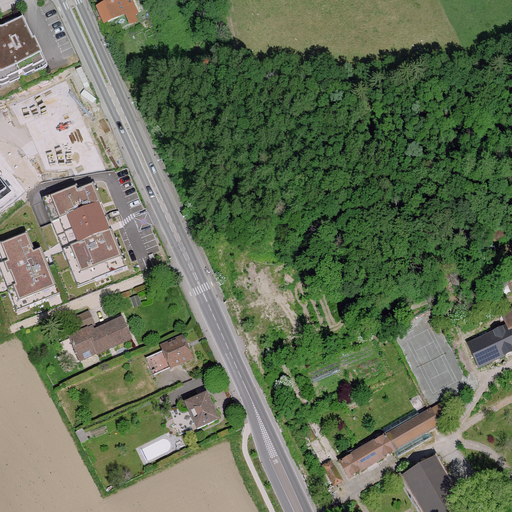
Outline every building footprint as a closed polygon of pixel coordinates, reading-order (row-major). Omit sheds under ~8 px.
[(125,0),(117,0),(99,9),(103,18),(100,19),(101,22),(104,21),(106,24),(126,15),(131,24),(136,22),(133,15),(137,13),(132,2),(128,4),(125,0)] [(33,44),(22,20),(0,29),(0,84),(44,65),(35,44),(33,44)] [(67,81),(15,107),(24,126),(29,124),(50,171),(67,168),(72,165),(78,177),(108,172),(67,81)] [(0,203),(12,194),(0,179),(0,203)] [(42,201),(73,280),(89,273),(93,283),(126,270),(111,233),(107,235),(96,209),(100,207),(92,186),(77,191),(76,187),(42,201)] [(0,267),(0,272),(16,313),(59,296),(42,252),(35,255),(27,234),(0,244),(0,257),(3,266),(0,267)] [(89,273),(73,280),(77,289),(93,283),(89,273)] [(91,310),(76,316),(81,328),(96,322),(91,310)] [(71,338),(80,358),(96,351),(98,355),(132,340),(123,320),(96,333),(90,336),(88,331),(71,338)] [(393,336),(388,326),(378,329),(383,339),(393,336)] [(152,359),(152,360),(158,374),(191,359),(182,340),(164,348),(166,353),(152,359)] [(96,351),(80,358),(82,363),(98,355),(96,351)] [(182,408),(181,407),(172,409),(180,434),(193,429),(193,424),(196,423),(199,429),(219,421),(207,396),(187,405),(191,411),(189,411),(187,412),(186,412),(185,411),(183,410),(182,409),(182,408)] [(394,450),(398,456),(432,436),(429,430),(443,422),(442,421),(452,415),(445,403),(420,417),(416,410),(382,430),(387,437),(394,450)] [(79,433),(84,444),(89,442),(84,431),(79,433)] [(387,437),(375,444),(382,458),(394,450),(387,437)] [(354,456),(362,469),(382,458),(375,444),(354,456)] [(362,469),(354,456),(342,463),(350,476),(362,469)] [(334,468),(331,462),(324,466),(335,486),(342,481),(334,468)] [(460,511),(433,464),(409,477),(428,511),(460,511)]
